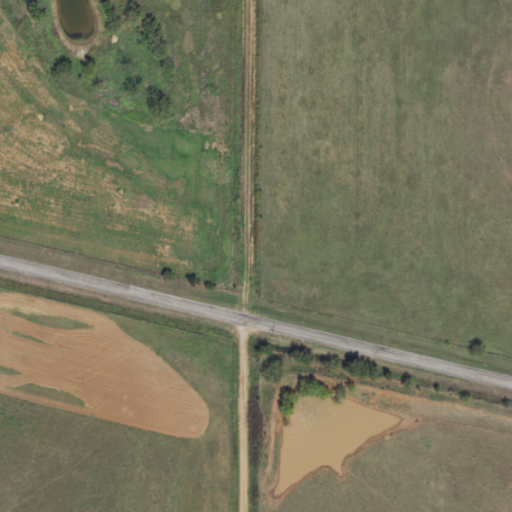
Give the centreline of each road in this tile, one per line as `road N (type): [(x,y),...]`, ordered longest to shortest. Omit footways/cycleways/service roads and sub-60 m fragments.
road 1 (secondary): [(511,384),(0,262)]
road 2 (residential): [(244,511),(249,0)]
